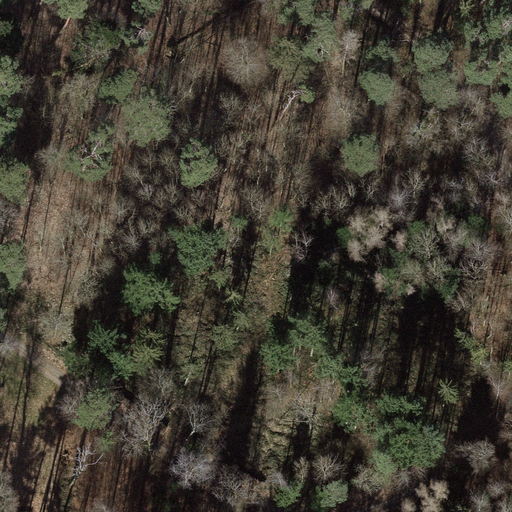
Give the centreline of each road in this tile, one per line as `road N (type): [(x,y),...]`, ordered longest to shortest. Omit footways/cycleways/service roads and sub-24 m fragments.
road 1 (track): [(280,511),(150,438),(0,333)]
road 2 (track): [(511,394),(499,420),(431,480),(368,510),(297,511)]
road 3 (track): [(369,0),(463,78),(511,190)]
